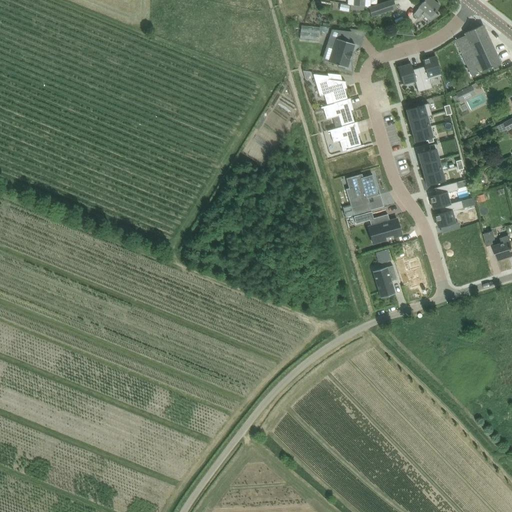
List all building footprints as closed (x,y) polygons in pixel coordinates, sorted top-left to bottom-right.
[(393,0),(389,0),(368,7),(372,17),(396,9),(393,0)] [(434,12),(439,5),(438,4),(439,3),(435,0),(433,0),(432,0),(424,0),(419,7),(420,7),(414,15),(419,19),(422,15),(430,21),(429,21),(430,22),(439,15),(439,14),(438,15),(434,12)] [(472,77),(501,63),(483,25),(465,33),(474,52),(463,57),(472,77)] [(344,69),(345,67),(347,68),(355,44),(348,42),(351,32),(332,29),(327,45),(334,47),(329,62),(338,65),(338,67),(344,69)] [(425,66),(419,68),(425,90),(432,88),(429,77),(441,73),(436,57),(423,60),(425,66)] [(425,90),(419,68),(413,70),(411,64),(398,67),(403,84),(415,81),(418,92),(425,90)] [(334,103),(350,99),(350,98),(347,99),(342,82),(345,82),(346,81),(330,80),(329,76),(313,74),(320,96),(331,93),(334,103)] [(456,93),(457,95),(459,100),(460,102),(476,94),(474,88),(472,85),(456,93)] [(342,126),(357,122),(354,122),(348,100),(350,99),(334,103),(321,107),(321,108),(323,108),(327,119),(339,115),(342,126)] [(409,120),(427,116),(424,105),(406,109),(409,120)] [(427,116),(409,120),(412,131),(430,126),(427,116)] [(357,122),(342,126),(328,131),(328,132),(330,131),(333,142),(345,139),(348,149),(346,149),(347,150),(364,145),(364,144),(361,145),(355,123),(357,122)] [(433,137),(430,126),(412,131),(415,142),(427,139),(432,137),(433,137)] [(421,164),(439,159),(436,148),(430,150),(418,153),(421,164)] [(442,170),(439,159),(421,164),(424,174),(442,170)] [(442,170),(424,174),(427,185),(445,181),(442,170)] [(371,175),(362,178),(361,174),(345,179),(348,189),(352,188),(355,198),(351,199),(355,214),(370,210),(367,198),(377,195),(371,175)] [(433,209),(461,201),(450,204),(447,193),(458,190),(458,189),(456,182),(434,188),(436,194),(430,196),(433,209)] [(484,194),(476,196),(478,203),(486,201),(484,194)] [(473,197),(461,201),(463,208),(475,205),(473,197)] [(461,201),(433,209),(440,207),(441,213),(435,214),(438,227),(455,223),(452,211),(463,208),(461,201)] [(389,212),(372,217),(374,224),(377,224),(382,238),(388,236),(388,234),(395,232),(395,234),(403,231),(398,216),(391,219),(389,212)] [(494,244),(493,240),(496,239),(493,230),(483,234),(487,246),(494,244)] [(494,246),(498,260),(511,255),(511,245),(509,236),(501,238),(503,243),(494,246)] [(420,266),(418,259),(405,263),(403,258),(396,261),(403,285),(409,283),(411,288),(426,284),(421,266),(420,266)] [(394,293),(394,294),(395,293),(391,281),(397,279),(393,265),(387,267),(386,267),(374,271),(373,271),(373,272),(381,297),(381,298),(382,298),(382,297),(394,293)]
